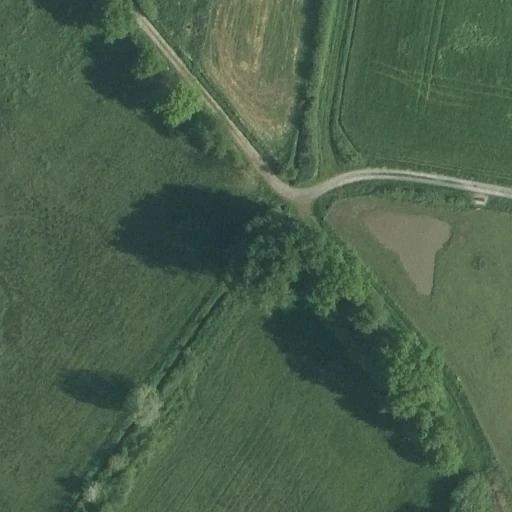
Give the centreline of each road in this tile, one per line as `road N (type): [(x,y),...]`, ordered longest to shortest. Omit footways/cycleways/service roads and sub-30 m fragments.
road 1 (track): [(119,0),(292,205)]
road 2 (track): [(511,193),(397,174),(333,183),(292,205)]
road 3 (track): [(343,0),(321,125),(333,183)]
